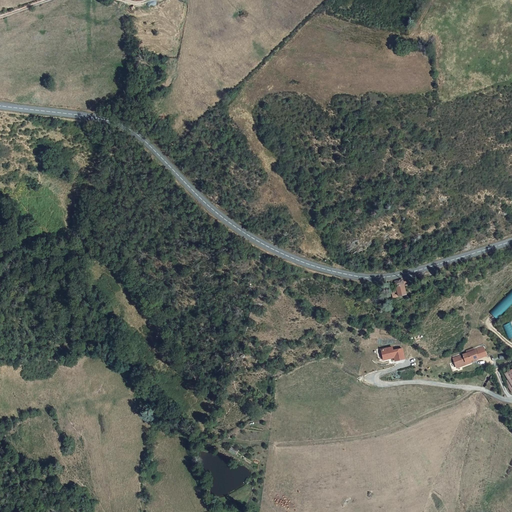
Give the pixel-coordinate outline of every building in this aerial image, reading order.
[(404,280),(397,282),(400,292),(393,294),(395,298),(409,294),(404,280)] [(511,290),(491,312),(497,318),(511,303),(511,290)] [(511,324),(511,323),(503,327),(509,339),(511,338),(511,324)] [(393,347),(382,350),(383,356),(389,355),(389,359),(395,357),(396,361),(405,359),(403,348),(393,351),(393,347)] [(476,352),(454,355),(456,365),(469,363),(468,361),(487,358),(485,350),(482,349),(476,350),(476,352)]
